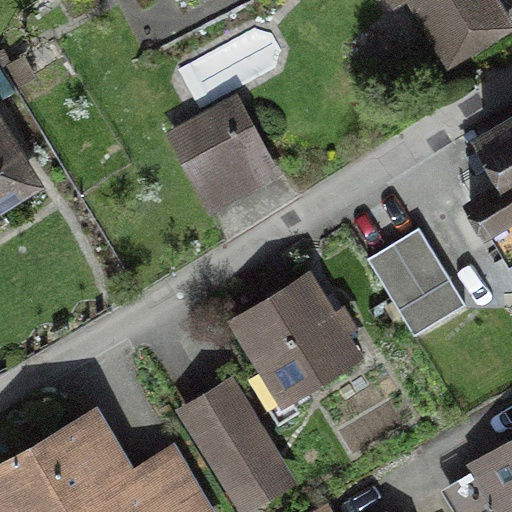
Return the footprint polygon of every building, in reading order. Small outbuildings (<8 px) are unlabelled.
[(411,0),(449,61),(509,25),(494,0),(411,0)] [(511,121),(484,138),(507,178),(470,200),(505,260),(511,255),(511,121)] [(187,158),(212,205),(273,172),(247,125),(187,158)] [(0,199),(29,181),(0,133),(0,199)] [(464,304),(418,226),(367,257),(414,334),(464,304)] [(307,274),(234,319),(284,400),(357,356),(307,274)] [(227,387),(190,410),(229,474),(267,451),(227,387)] [(0,469),(0,488),(14,511),(114,511),(139,498),(92,416),(0,469)] [(511,511),(511,445),(476,467),(503,511),(511,511)]
